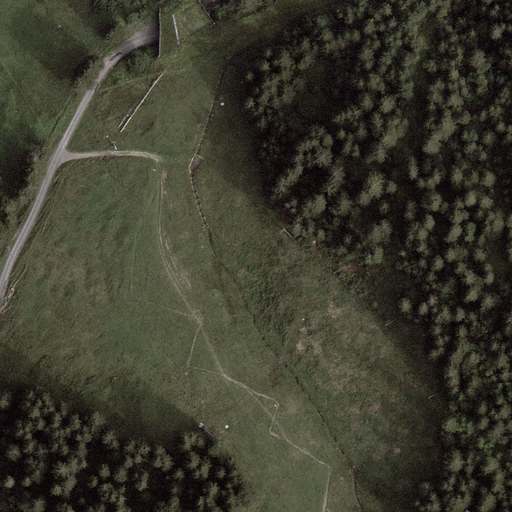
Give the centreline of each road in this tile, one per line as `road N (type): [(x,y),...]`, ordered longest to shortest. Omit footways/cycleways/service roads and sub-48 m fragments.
road 1 (track): [(209,0),(111,59),(67,133)]
road 2 (track): [(67,133),(0,290)]
